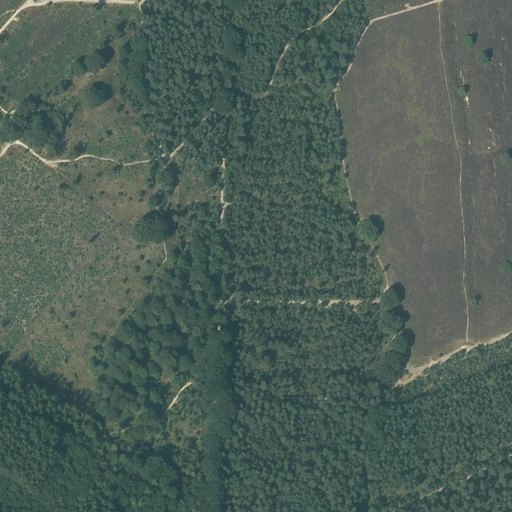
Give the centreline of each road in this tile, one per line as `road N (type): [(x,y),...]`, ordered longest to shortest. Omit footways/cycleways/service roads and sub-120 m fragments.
road 1 (track): [(388,306),(384,272),(345,184),(333,85)]
road 2 (track): [(212,511),(218,299)]
road 3 (track): [(381,395),(215,399),(186,383)]
road 4 (track): [(218,299),(225,101)]
road 5 (track): [(225,101),(264,93),(288,44),(341,0)]
road 6 (track): [(11,140),(45,161),(163,159)]
road 7 (track): [(392,511),(511,454)]
road 8 (track): [(511,333),(398,386)]
